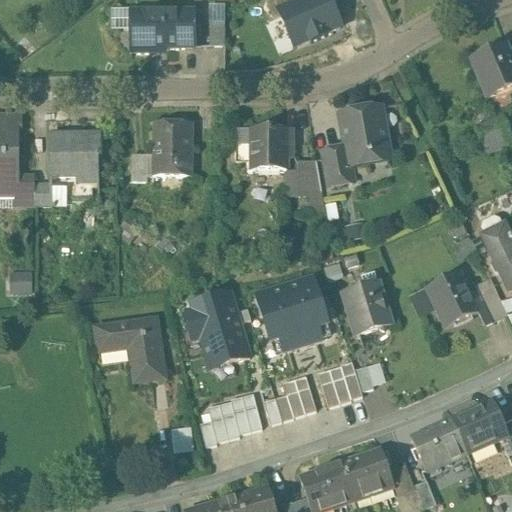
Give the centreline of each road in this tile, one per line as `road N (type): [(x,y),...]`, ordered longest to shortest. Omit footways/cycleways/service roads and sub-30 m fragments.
road 1 (residential): [(511,367),(371,433),(85,511)]
road 2 (residential): [(0,90),(289,87),(343,76),(393,51)]
road 3 (residential): [(393,51),(445,20),(502,0)]
